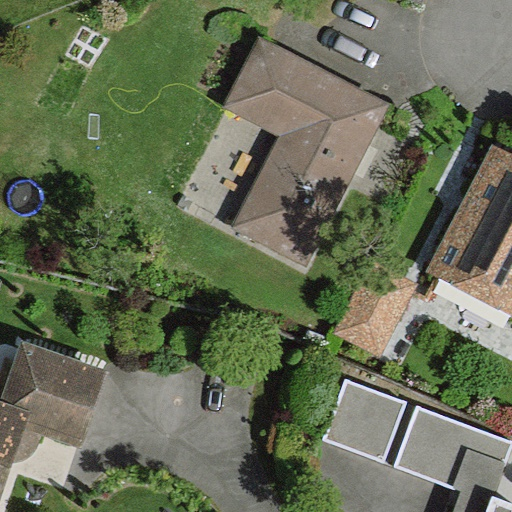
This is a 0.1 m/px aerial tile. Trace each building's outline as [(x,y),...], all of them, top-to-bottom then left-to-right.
[(237,218),(303,253),(384,100),(261,35),(226,101),(283,132),(237,218)] [(511,161),(498,155),(438,272),(511,309),(511,161)] [(341,329),(375,347),(409,283),(374,265),(341,329)] [(0,400),(0,471),(19,416),(79,436),(103,369),(20,341),(0,400)] [(348,381),(325,439),(384,461),(406,403),(348,381)] [(511,511),(511,507),(493,500),(511,450),(511,443),(419,408),(396,467),(462,491),(454,511),(511,511)]
